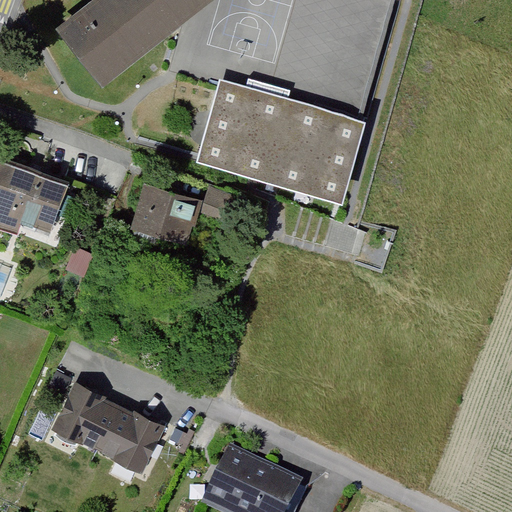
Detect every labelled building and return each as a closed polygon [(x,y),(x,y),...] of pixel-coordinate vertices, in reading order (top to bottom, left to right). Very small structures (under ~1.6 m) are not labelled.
[(202,0),(82,0),(50,25),(97,84),(202,0)] [(354,118),(214,78),(190,161),(331,201),(354,118)] [(42,233),(62,182),(0,158),(0,229),(11,234),(15,223),(42,233)] [(195,225),(202,200),(144,182),(130,226),(187,244),(193,224),(195,225)] [(236,194),(209,185),(199,211),(227,221),(236,194)] [(145,472),(165,427),(77,386),(56,432),(145,472)] [(292,511),(305,489),(234,450),(208,498),(232,511),(292,511)]
